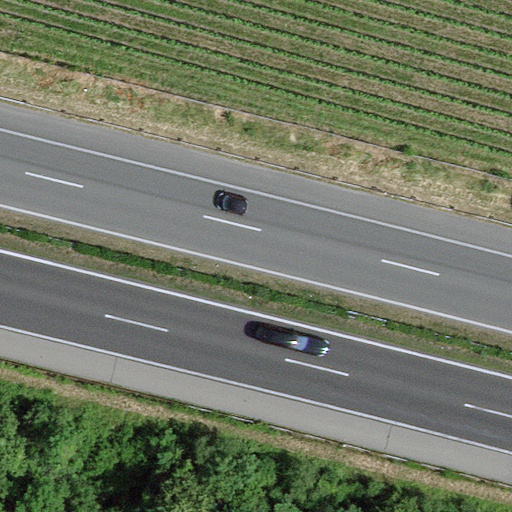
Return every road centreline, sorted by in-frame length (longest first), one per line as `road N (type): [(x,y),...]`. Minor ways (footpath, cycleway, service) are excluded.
road 1 (motorway): [(511,290),(0,161)]
road 2 (motorway): [(0,287),(511,414)]
